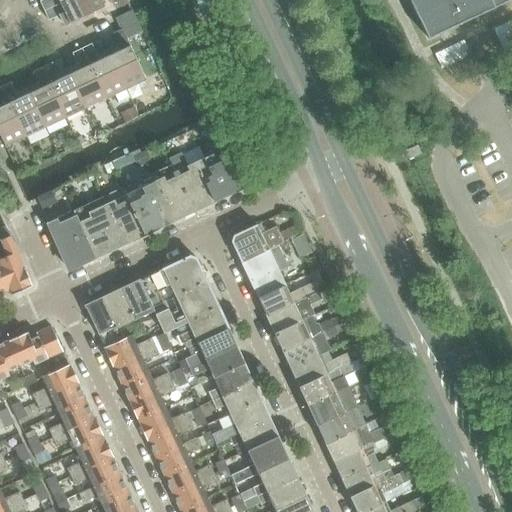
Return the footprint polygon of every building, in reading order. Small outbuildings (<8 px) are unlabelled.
[(43,11),(66,0),(41,0),(39,1),(43,11)] [(100,7),(96,0),(66,0),(43,11),(48,21),(64,13),(69,24),(78,19),(83,30),(103,21),(97,10),(103,7),(102,6),(100,7)] [(409,0),(428,39),(511,0),(409,0)] [(146,80),(129,44),(140,39),(133,24),(112,34),(119,50),(109,55),(126,89),(125,87),(135,82),(136,84),(143,80),(144,81),(146,80)] [(126,89),(109,55),(99,60),(91,44),(81,48),(105,99),(115,94),(114,92),(123,88),(124,90),(126,89)] [(105,99),(81,48),(72,53),(79,69),(69,74),(85,108),(86,108),(85,106),(94,101),(95,103),(105,99)] [(85,108),(69,74),(58,79),(51,63),(41,68),(65,118),(75,113),(74,111),(83,107),(84,109),(85,108)] [(65,118),(41,68),(31,72),(39,88),(29,93),(45,127),(46,127),(45,125),(55,120),(56,122),(65,118)] [(45,127),(29,93),(18,98),(11,82),(1,87),(25,137),(34,132),(33,130),(43,126),(44,128),(45,127)] [(25,137),(1,87),(0,87),(0,137),(4,147),(6,146),(5,144),(14,140),(15,141),(25,137)] [(138,117),(133,107),(120,113),(125,123),(138,117)] [(421,154),(417,145),(403,151),(407,160),(421,154)] [(150,160),(145,151),(134,157),(138,166),(150,160)] [(243,186),(227,152),(226,152),(226,151),(216,155),(214,152),(205,157),(213,174),(209,177),(211,181),(207,184),(215,200),(243,186)] [(207,184),(211,181),(209,177),(213,174),(205,157),(187,165),(181,153),(170,159),(172,164),(194,210),(215,200),(207,184)] [(115,171),(134,161),(130,154),(111,163),(115,171)] [(113,171),(110,164),(104,168),(107,174),(113,171)] [(194,210),(172,164),(152,175),(154,180),(163,199),(159,200),(161,205),(157,207),(164,224),(194,210)] [(157,207),(161,205),(159,200),(163,199),(154,180),(136,188),(137,192),(127,196),(144,233),(164,224),(157,207)] [(75,192),(72,185),(64,189),(68,196),(75,192)] [(144,233),(127,196),(123,189),(103,198),(113,222),(110,224),(112,229),(108,231),(116,247),(144,233)] [(57,202),(51,191),(37,198),(43,209),(57,202)] [(112,229),(110,224),(113,222),(103,198),(74,211),(95,257),(116,247),(108,231),(112,229)] [(95,257),(74,211),(47,223),(68,270),(95,257)] [(268,250),(283,243),(275,227),(261,234),(256,225),(234,235),(231,242),(241,262),(268,250)] [(32,286),(5,226),(0,228),(0,236),(8,256),(0,259),(0,266),(10,290),(12,295),(32,286)] [(296,235),(292,227),(280,233),(284,242),(296,235)] [(277,268),(289,263),(285,256),(283,258),(282,254),(272,258),(268,250),(241,262),(250,281),(277,268)] [(175,296),(206,282),(195,258),(189,256),(138,280),(152,309),(163,303),(158,292),(166,288),(165,286),(170,284),(175,296)] [(0,294),(10,290),(0,266),(0,294)] [(285,285),(277,268),(250,281),(258,298),(285,285)] [(152,309),(138,280),(120,289),(135,319),(153,311),(152,309)] [(175,328),(218,307),(206,282),(175,296),(185,318),(175,323),(168,308),(155,315),(164,333),(175,328)] [(266,316),(318,292),(314,282),(289,294),(285,285),(258,298),(266,316)] [(135,319),(120,289),(103,297),(117,327),(135,319)] [(314,315),(310,305),(322,299),(318,292),(266,316),(274,333),(312,316),(314,315)] [(117,327),(103,297),(85,306),(105,349),(122,342),(115,328),(117,327)] [(228,329),(218,307),(175,328),(179,335),(176,337),(180,346),(184,344),(185,348),(197,342),(197,344),(228,329)] [(282,351),(342,323),(344,322),(341,315),(319,326),(318,324),(316,325),(312,316),(274,333),(282,351)] [(327,352),(322,341),(337,333),(345,329),(342,323),(282,351),(291,369),(327,352)] [(63,352),(55,335),(51,326),(38,332),(49,358),(63,352)] [(189,367),(236,347),(228,329),(197,344),(201,352),(185,360),(189,367)] [(49,358),(38,332),(29,336),(27,332),(8,341),(20,367),(38,359),(40,362),(49,358)] [(171,348),(164,333),(155,338),(162,353),(171,348)] [(113,366),(155,347),(151,338),(136,345),(132,337),(122,342),(105,349),(113,366)] [(20,367),(8,341),(0,344),(0,380),(5,379),(3,374),(20,367)] [(148,371),(144,362),(159,355),(155,347),(113,366),(121,383),(148,371)] [(245,365),(236,347),(189,367),(181,371),(185,378),(192,375),(193,376),(209,369),(214,379),(245,365)] [(299,386),(350,363),(346,354),(331,361),(327,352),(291,369),(299,386)] [(348,384),(344,377),(354,372),(350,363),(299,386),(307,404),(348,384)] [(212,401),(253,383),(245,365),(214,379),(218,388),(208,392),(212,401)] [(36,403),(77,383),(69,366),(42,378),(47,388),(32,395),(36,403)] [(185,378),(181,371),(180,368),(168,375),(167,373),(152,380),(148,371),(121,383),(130,403),(185,378)] [(37,381),(33,374),(25,378),(28,385),(37,381)] [(28,385),(25,378),(17,381),(20,389),(28,385)] [(165,407),(160,397),(175,390),(175,389),(187,383),(185,378),(130,403),(138,419),(165,407)] [(85,401),(77,383),(36,403),(40,411),(54,404),(59,413),(85,401)] [(262,401),(253,383),(212,401),(216,409),(225,405),(230,415),(262,401)] [(379,396),(372,383),(363,387),(370,400),(379,396)] [(358,406),(348,384),(307,404),(317,425),(358,406)] [(365,424),(359,412),(366,409),(367,411),(371,409),(370,407),(378,403),(377,400),(380,399),(379,396),(370,400),(358,406),(317,425),(325,442),(365,424)] [(23,409),(20,401),(10,405),(14,413),(23,409)] [(52,438),(93,419),(85,401),(59,413),(63,422),(48,429),(52,438)] [(229,438),(270,419),(262,401),(230,415),(218,420),(223,430),(212,435),(216,444),(229,438)] [(148,440),(189,421),(185,413),(171,420),(165,407),(138,419),(148,440)] [(205,423),(198,407),(190,411),(197,426),(205,423)] [(9,415),(6,409),(0,411),(0,417),(1,419),(9,415)] [(26,417),(23,409),(14,413),(17,421),(26,417)] [(13,424),(9,415),(1,419),(4,428),(13,424)] [(102,436),(93,419),(52,438),(56,446),(70,439),(75,448),(102,436)] [(278,437),(272,422),(270,419),(229,438),(233,446),(242,441),(247,452),(278,437)] [(182,445),(178,436),(193,429),(189,421),(148,440),(156,457),(182,445)] [(373,442),(365,424),(325,442),(333,460),(373,442)] [(209,432),(201,436),(205,444),(213,441),(209,432)] [(39,444),(36,436),(27,440),(30,448),(39,444)] [(70,477),(112,458),(102,436),(75,448),(81,462),(66,469),(70,477)] [(257,474),(288,459),(278,437),(247,452),(253,465),(231,476),(235,485),(257,474)] [(191,463),(187,454),(202,446),(197,438),(182,445),(156,457),(164,475),(191,463)] [(368,466),(365,457),(374,453),(373,449),(375,448),(373,442),(333,460),(341,478),(368,466)] [(26,451),(23,444),(14,448),(18,455),(26,451)] [(43,451),(39,444),(30,448),(34,455),(43,451)] [(30,459),(26,451),(18,455),(21,463),(30,459)] [(120,475),(112,458),(70,477),(74,485),(89,478),(93,487),(120,475)] [(297,478),(288,459),(257,474),(262,483),(253,487),(257,496),(297,478)] [(226,468),(223,462),(223,460),(214,464),(218,472),(226,468)] [(0,473),(9,469),(5,461),(0,463),(0,473)] [(172,493),(214,473),(210,464),(195,472),(191,463),(164,475),(172,493)] [(388,478),(401,471),(399,465),(385,472),(388,478)] [(350,497),(387,479),(385,475),(383,476),(381,471),(373,475),(368,466),(341,478),(350,497)] [(229,475),(226,468),(218,472),(221,479),(229,475)] [(381,494),(413,478),(408,469),(387,479),(350,497),(357,511),(361,511),(385,501),(381,494)] [(207,498),(203,488),(218,481),(214,473),(172,493),(180,510),(207,498)] [(58,483),(54,475),(45,480),(48,487),(58,483)] [(128,493),(120,475),(93,487),(78,494),(82,503),(97,496),(101,506),(128,493)] [(305,496),(297,478),(257,496),(242,502),(246,510),(260,503),(261,504),(270,500),(275,510),(305,496)] [(44,490),(41,483),(32,487),(36,494),(44,490)] [(67,500),(62,489),(61,490),(58,483),(48,487),(57,505),(66,500),(67,500)] [(0,510),(23,500),(19,492),(4,499),(0,489),(0,510)] [(48,498),(44,490),(36,494),(39,502),(48,498)] [(132,511),(136,510),(128,493),(101,506),(104,511),(132,511)] [(242,502),(239,495),(230,499),(233,507),(242,502)] [(312,511),(305,496),(275,510),(275,511),(312,511)] [(413,511),(414,511),(425,506),(420,497),(389,511),(385,501),(361,511),(413,511)] [(181,511),(220,511),(230,508),(226,500),(211,506),(207,498),(180,510),(181,511)] [(0,511),(19,511),(27,509),(23,500),(0,510),(0,511)] [(69,507),(66,500),(57,505),(60,511),(69,507)] [(240,511),(246,510),(242,502),(233,507),(230,508),(220,511),(240,511)]
